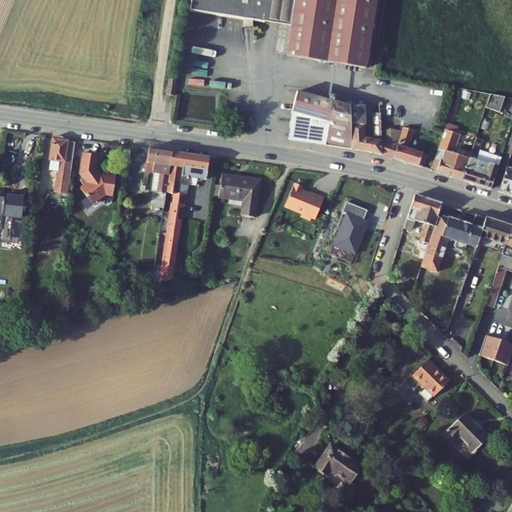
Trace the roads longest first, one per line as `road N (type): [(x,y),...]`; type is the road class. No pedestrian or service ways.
road 1 (track): [(0,447),(195,389),(290,155)]
road 2 (secondary): [(411,181),(0,113)]
road 3 (residential): [(411,181),(383,278),(511,412)]
road 4 (track): [(150,135),(170,0)]
